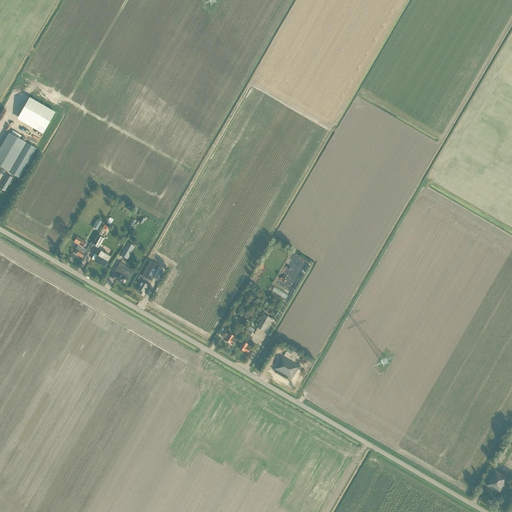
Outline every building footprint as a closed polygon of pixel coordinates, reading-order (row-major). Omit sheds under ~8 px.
[(55,112),(29,98),(17,119),(43,134),(55,112)] [(20,178),(35,152),(37,149),(9,133),(0,147),(0,174),(3,170),(2,169),(2,168),(9,172),(20,178)] [(0,187),(0,188),(5,191),(7,187),(13,178),(7,175),(0,187)] [(97,220),(92,228),(97,230),(102,222),(97,220)] [(98,236),(93,244),(98,248),(104,239),(98,236)] [(87,250),(83,248),(87,242),(77,237),(74,242),(78,245),(76,249),(78,250),(76,254),(83,259),(85,254),(87,250)] [(127,243),(120,256),(127,260),(135,247),(127,243)] [(105,267),(109,260),(110,257),(101,251),(99,254),(95,261),(98,263),(99,263),(105,267)] [(147,284),(149,280),(151,281),(159,266),(151,261),(142,276),(145,277),(143,282),(142,281),(138,289),(139,291),(138,293),(144,296),(146,293),(144,293),(148,285),(147,284)] [(120,262),(116,270),(120,273),(116,278),(123,282),(124,280),(126,281),(128,278),(129,278),(132,273),(123,268),(124,267),(124,265),(125,265),(120,262)] [(291,293),(295,287),(288,282),(284,288),(291,293)] [(280,289),(279,292),(291,299),(293,296),(280,289)] [(271,319),(264,314),(256,327),(264,332),(271,319)] [(230,343),(234,345),(236,341),(233,339),(234,336),(236,332),(232,329),(229,333),(225,341),(226,341),(226,342),(227,342),(228,342),(230,344),(230,343)] [(251,349),(249,348),(252,342),(250,341),(252,338),(247,335),(243,341),(239,349),(247,354),(251,349)] [(300,367),(282,356),(277,365),(277,366),(275,370),(293,380),(300,367)] [(487,485),(501,493),(509,479),(505,477),(506,476),(495,470),(487,485)]
